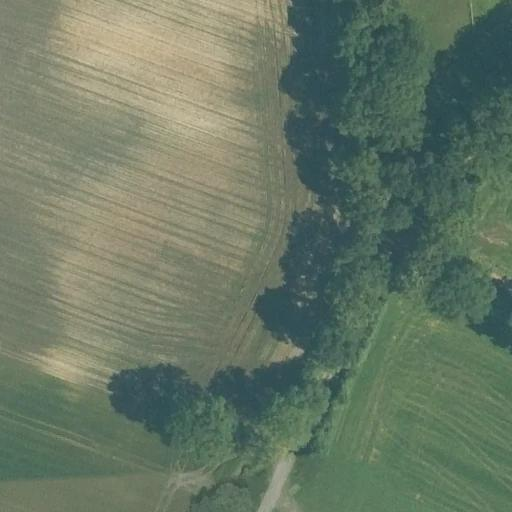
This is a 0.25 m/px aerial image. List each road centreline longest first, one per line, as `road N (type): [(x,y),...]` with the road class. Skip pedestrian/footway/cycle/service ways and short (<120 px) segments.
road 1 (track): [(371,0),(390,232),(260,511)]
road 2 (track): [(511,134),(390,232)]
